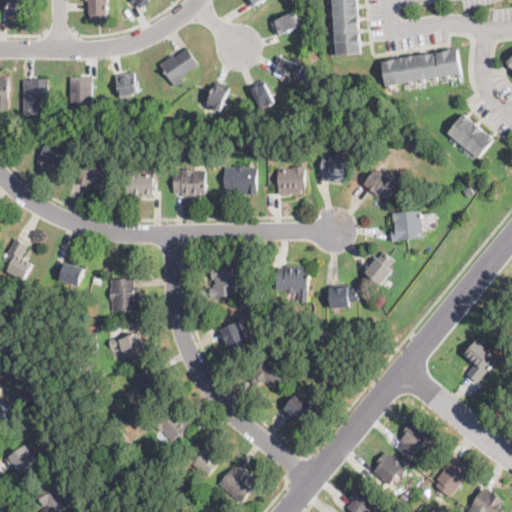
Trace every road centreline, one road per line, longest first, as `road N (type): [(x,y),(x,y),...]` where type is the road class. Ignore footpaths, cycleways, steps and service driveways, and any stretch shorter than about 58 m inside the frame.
road 1 (residential): [(287,511),(511,232)]
road 2 (residential): [(336,230),(98,230),(59,218),(0,172)]
road 3 (residential): [(313,481),(234,416),(199,372),(175,298),(174,233)]
road 4 (residential): [(0,48),(122,46),(168,27),(197,0)]
road 5 (residential): [(389,0),(395,24),(408,29),(511,26)]
road 6 (residential): [(401,369),(511,457)]
